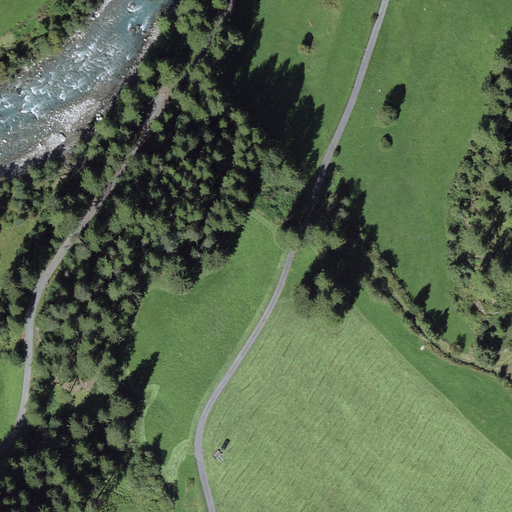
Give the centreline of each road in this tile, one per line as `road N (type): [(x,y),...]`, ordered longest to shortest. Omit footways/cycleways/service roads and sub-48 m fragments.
road 1 (track): [(0,451),(22,411),(37,290),(196,67),(234,0)]
road 2 (track): [(210,511),(196,443),(203,416),(281,289),(318,182)]
road 3 (track): [(318,182),(387,0)]
